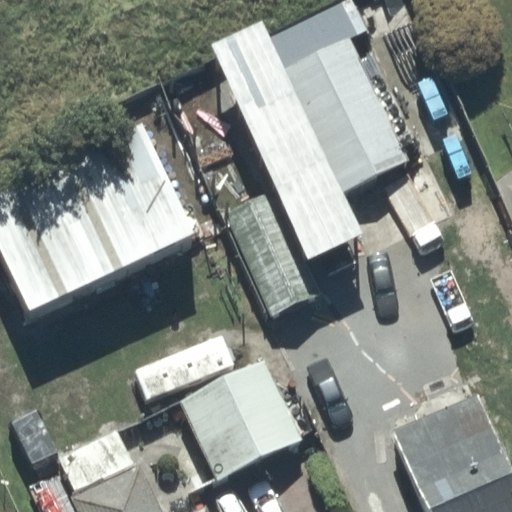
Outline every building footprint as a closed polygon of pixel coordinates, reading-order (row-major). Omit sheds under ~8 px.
[(351,13),(269,51),(284,83),(279,85),(339,213),(411,179),(352,54),(367,47),(351,13)] [(144,151),(0,217),(0,281),(32,350),(200,272),(144,151)] [(274,205),(225,226),(272,333),(322,311),(310,282),(314,280),(306,260),(299,263),(274,205)] [(187,415),(181,417),(216,496),(300,459),(265,378),(263,379),(259,371),(182,405),(187,415)] [(511,511),(511,486),(480,412),(391,450),(417,511),(511,511)] [(77,511),(154,511),(140,481),(134,484),(117,448),(60,475),(77,511)]
